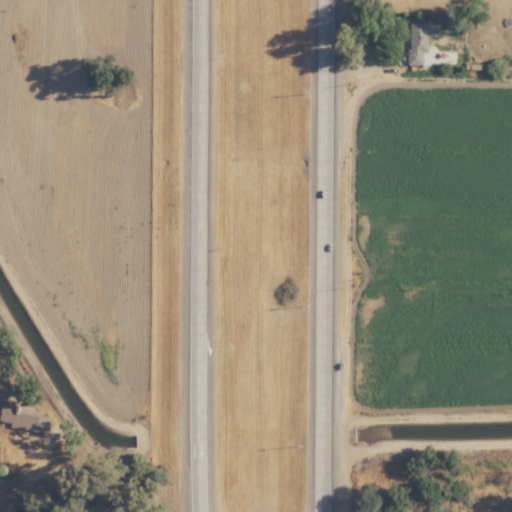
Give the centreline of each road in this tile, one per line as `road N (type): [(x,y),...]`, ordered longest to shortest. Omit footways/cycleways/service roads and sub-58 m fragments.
road 1 (trunk): [(322,511),(325,0)]
road 2 (trunk): [(197,0),(196,511)]
